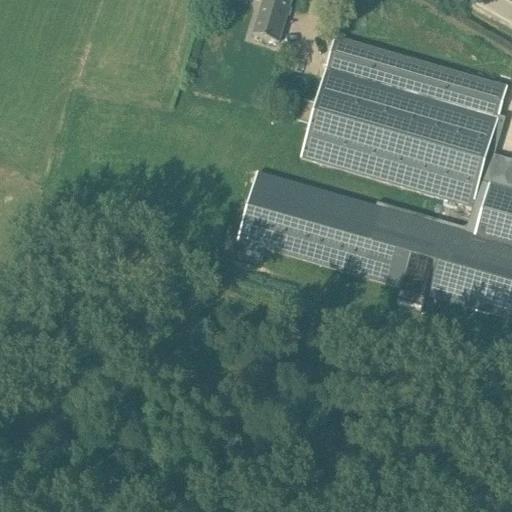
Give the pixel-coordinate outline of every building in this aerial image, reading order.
[(278,44),(291,0),(254,0),(254,1),(263,4),(253,36),(278,44)] [(508,88),(335,39),(300,160),(473,210),(499,117),(508,88)] [(473,210),(468,227),(465,229),(438,221),(379,204),(378,208),(437,225),(476,237),(491,184),(511,189),(511,160),(495,156),(505,119),(499,117),(473,210)] [(257,174),(237,243),(245,246),(241,261),(261,267),(266,251),(402,291),(398,306),(421,313),(426,298),(428,298),(457,306),(511,322),(511,246),(476,237),(437,225),(257,174)] [(511,189),(491,184),(476,237),(511,246),(511,189)]
